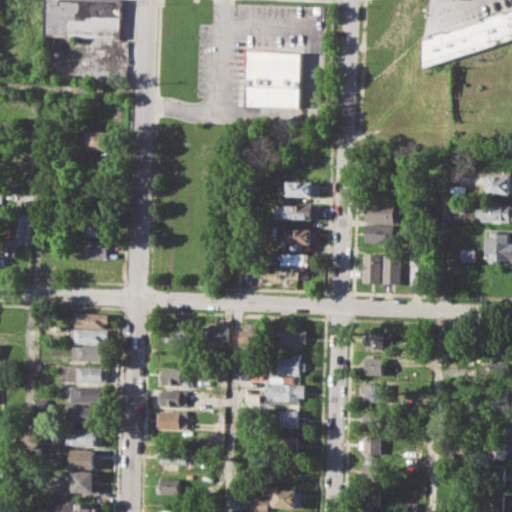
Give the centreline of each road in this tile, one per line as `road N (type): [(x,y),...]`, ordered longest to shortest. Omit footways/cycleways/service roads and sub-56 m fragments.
road 1 (residential): [(0,292),(511,312)]
road 2 (residential): [(146,0),(129,511)]
road 3 (residential): [(348,0),(333,511)]
